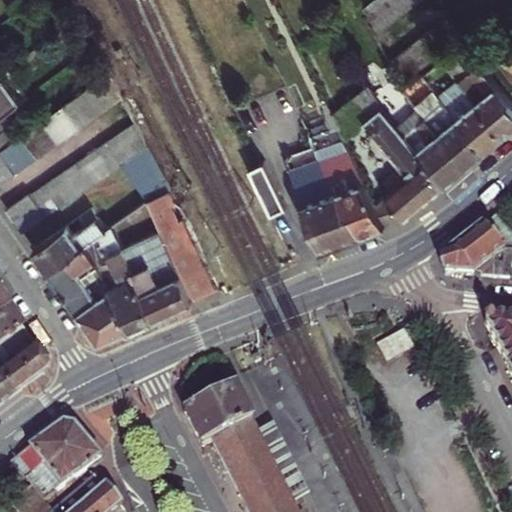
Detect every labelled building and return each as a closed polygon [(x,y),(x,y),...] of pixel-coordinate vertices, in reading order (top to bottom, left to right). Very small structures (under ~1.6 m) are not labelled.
[(374,0),(364,8),(382,31),(421,0),(374,0)] [(13,17),(24,33),(40,21),(29,5),(13,17)] [(496,60),(511,79),(511,15),(500,26),(504,31),(508,28),(511,32),(511,33),(500,43),(506,51),(496,60)] [(434,28),(394,60),(409,79),(449,48),(434,28)] [(459,78),(505,134),(511,128),(511,102),(480,63),(470,72),(460,60),(450,68),(459,78)] [(86,89),(103,111),(122,96),(110,72),(86,89)] [(19,102),(19,101),(21,99),(3,73),(0,74),(0,115),(3,114),(19,102)] [(67,83),(74,93),(84,86),(77,76),(67,83)] [(440,94),(486,150),(505,134),(459,78),(440,94)] [(446,184),(466,167),(418,109),(406,120),(390,101),(380,81),(371,85),(383,106),(446,184)] [(365,121),(383,106),(371,85),(334,115),(339,126),(345,138),(365,121)] [(76,97),(92,118),(103,111),(86,89),(76,97)] [(418,109),(466,167),(486,150),(440,94),(436,89),(416,106),(418,109)] [(65,104),(81,126),(92,118),(76,97),(65,104)] [(70,135),(81,126),(65,104),(54,112),(70,135)] [(406,218),(446,184),(383,106),(365,121),(367,123),(378,136),(383,142),(405,168),(391,179),(398,188),(388,196),(406,218)] [(59,142),(70,135),(54,112),(43,120),(59,142)] [(0,115),(0,132),(11,125),(3,114),(0,115)] [(48,150),(59,142),(43,120),(33,127),(48,150)] [(345,138),(345,139),(367,123),(365,121),(345,138)] [(136,153),(147,146),(135,122),(119,133),(136,153)] [(0,151),(10,144),(20,137),(11,125),(0,132),(0,151)] [(339,126),(311,138),(315,148),(325,179),(331,177),(345,212),(350,210),(359,235),(387,225),(377,205),(345,139),(345,138),(339,126)] [(21,136),(37,158),(48,150),(33,127),(21,136)] [(125,161),(136,153),(119,133),(108,141),(125,161)] [(20,137),(10,144),(26,166),(37,158),(21,136),(20,137)] [(373,140),(378,146),(383,142),(378,136),(373,140)] [(114,168),(122,163),(125,161),(108,141),(97,148),(114,168)] [(0,152),(7,163),(15,174),(26,166),(10,144),(0,151),(0,152)] [(122,163),(129,176),(154,158),(147,146),(136,153),(125,161),(122,163)] [(97,148),(86,156),(103,176),(114,168),(97,148)] [(286,157),(321,249),(359,235),(350,210),(345,212),(331,177),(325,179),(315,148),(286,157)] [(75,164),(92,184),(103,176),(86,156),(75,164)] [(129,176),(137,187),(159,171),(154,158),(129,176)] [(251,168),(272,214),(287,207),(266,161),(251,168)] [(0,168),(0,184),(15,174),(7,163),(0,168)] [(81,191),(92,184),(75,164),(64,171),(81,191)] [(71,199),(81,191),(64,171),(53,179),(71,199)] [(146,201),(148,200),(167,186),(159,171),(137,187),(146,201)] [(59,207),(71,199),(53,179),(41,187),(59,207)] [(45,217),(59,207),(41,187),(30,195),(38,206),(45,217)] [(172,206),(175,204),(169,190),(149,201),(161,228),(178,220),(172,206)] [(7,209),(15,221),(38,206),(30,195),(30,194),(7,209)] [(377,205),(387,225),(406,218),(388,196),(377,205)] [(38,206),(15,221),(23,232),(45,217),(38,206)] [(68,225),(34,248),(49,270),(87,243),(107,229),(113,224),(122,218),(115,206),(99,218),(98,218),(85,226),(74,234),(68,225)] [(127,215),(130,220),(143,211),(139,206),(127,215)] [(79,218),(85,226),(98,218),(93,208),(79,218)] [(511,234),(511,235),(496,218),(484,228),(506,255),(511,254),(511,234)] [(183,219),(178,220),(161,228),(162,230),(173,253),(195,244),(183,219)] [(99,264),(112,258),(122,279),(109,284),(111,288),(132,327),(155,317),(123,246),(113,224),(107,229),(87,243),(96,259),(99,264)] [(441,260),(445,276),(511,279),(511,254),(506,255),(484,228),(441,260)] [(155,317),(194,298),(183,275),(173,253),(162,230),(123,246),(155,317)] [(49,270),(59,284),(96,259),(87,243),(49,270)] [(173,253),(183,275),(205,266),(195,244),(173,253)] [(99,264),(96,259),(59,284),(77,311),(97,297),(88,285),(82,276),(99,264)] [(88,285),(104,274),(99,264),(82,276),(88,285)] [(183,275),(194,298),(214,291),(211,285),(214,284),(205,266),(183,275)] [(99,342),(132,327),(111,288),(109,284),(104,274),(88,285),(97,297),(77,311),(99,342)] [(0,341),(18,329),(3,308),(0,309),(0,341)] [(511,319),(490,318),(488,318),(486,319),(485,321),(485,323),(508,368),(511,365),(511,319)] [(0,390),(8,400),(41,376),(42,363),(18,329),(0,341),(0,390)] [(404,332),(377,347),(387,365),(414,351),(404,332)] [(215,372),(219,381),(228,377),(224,368),(215,372)] [(241,497),(247,511),(296,511),(293,504),(280,478),(256,431),(251,422),(252,421),(235,388),(185,413),(202,447),(212,441),(241,497)] [(272,423),(256,431),(293,504),(310,496),(272,423)] [(61,489),(101,460),(74,427),(63,425),(11,464),(33,489),(45,503),(57,492),(39,471),(43,467),(61,489)] [(39,471),(57,492),(61,489),(43,467),(39,471)] [(115,511),(123,506),(107,486),(104,489),(95,477),(53,511),(115,511)] [(16,511),(52,511),(45,503),(33,489),(11,505),(16,511)]
